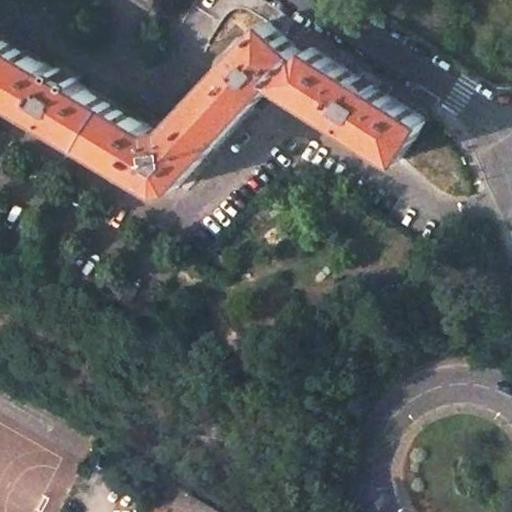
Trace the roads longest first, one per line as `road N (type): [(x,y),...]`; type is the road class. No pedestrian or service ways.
road 1 (tertiary): [(304,0),(511,134)]
road 2 (tertiary): [(383,511),(369,452),(393,401),(443,376),(472,377),(511,398)]
